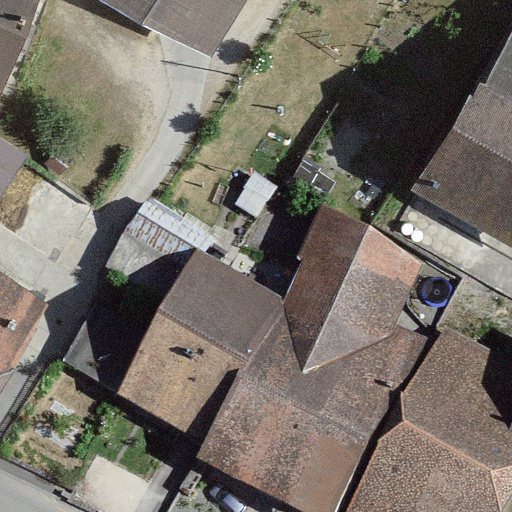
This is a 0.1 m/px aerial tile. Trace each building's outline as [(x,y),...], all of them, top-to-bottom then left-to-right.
[(0,0),(0,80),(11,85),(42,0),(0,0)] [(109,0),(199,57),(237,0),(109,0)] [(511,27),(427,170),(511,219),(511,27)] [(27,143),(0,129),(0,193),(2,195),(27,143)] [(334,215),(290,296),(206,450),(318,511),(346,511),(432,360),(403,344),(442,273),(334,215)] [(60,367),(115,397),(206,450),(290,296),(208,252),(164,332),(99,297),(60,367)] [(0,276),(0,377),(42,302),(0,276)] [(511,361),(451,327),(432,360),(346,511),(508,511),(511,506),(511,361)]
